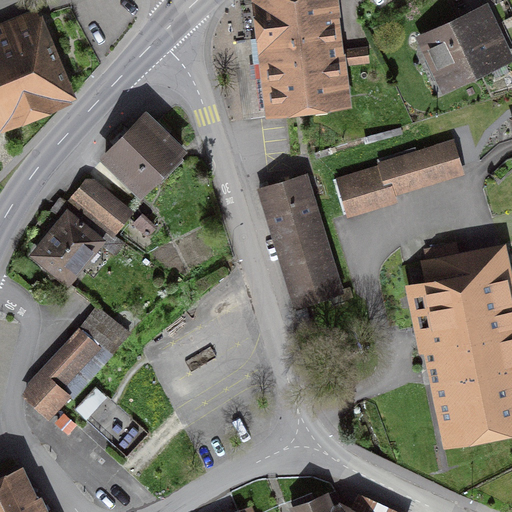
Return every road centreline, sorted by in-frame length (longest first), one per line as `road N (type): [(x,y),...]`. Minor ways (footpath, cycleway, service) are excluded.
road 1 (residential): [(298,442),(207,116),(159,35)]
road 2 (residential): [(0,288),(35,316),(14,416),(24,450),(89,511)]
road 3 (tertiary): [(159,35),(30,177),(0,226)]
road 4 (residential): [(438,511),(298,442)]
road 5 (residential): [(185,511),(298,442)]
